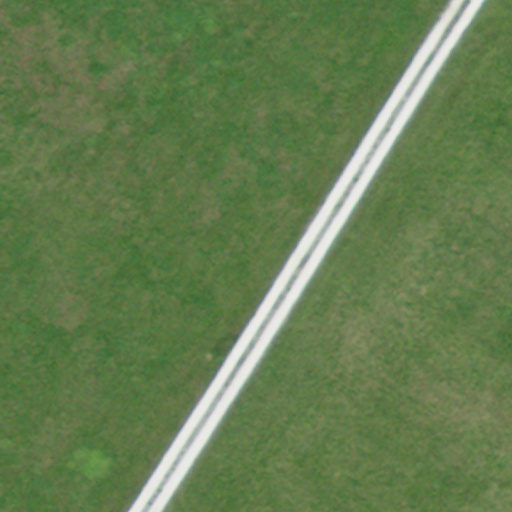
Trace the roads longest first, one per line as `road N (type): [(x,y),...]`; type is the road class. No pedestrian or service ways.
road 1 (track): [(369,159),(145,511)]
road 2 (residential): [(468,0),(369,159)]
